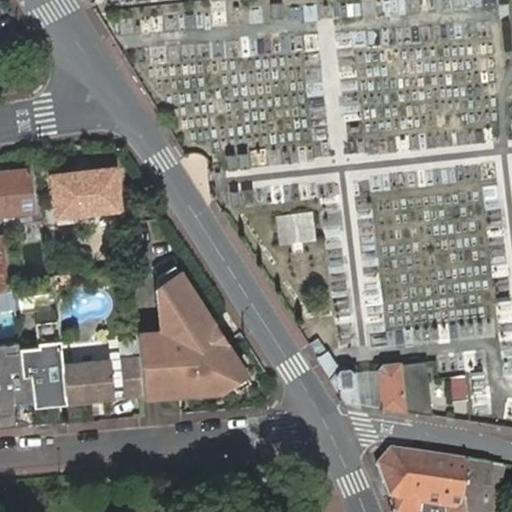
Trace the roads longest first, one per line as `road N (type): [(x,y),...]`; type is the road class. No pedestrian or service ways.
road 1 (tertiary): [(322,421),(122,102)]
road 2 (residential): [(322,421),(0,450)]
road 3 (residential): [(322,421),(511,452)]
road 4 (tertiary): [(0,121),(122,102)]
road 5 (tertiary): [(122,102),(54,0)]
